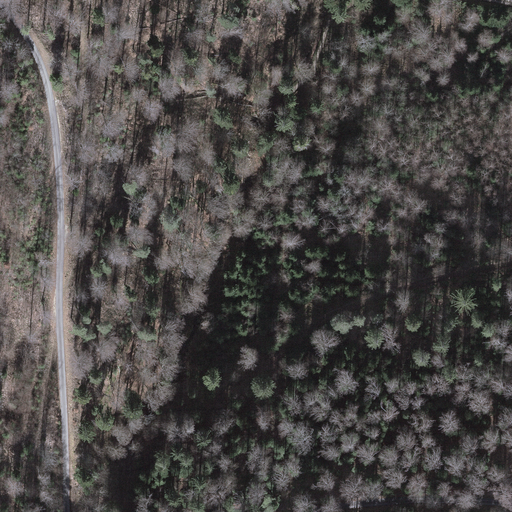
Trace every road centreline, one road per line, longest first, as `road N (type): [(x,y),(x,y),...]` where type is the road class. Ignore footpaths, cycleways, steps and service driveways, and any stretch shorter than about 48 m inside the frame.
road 1 (unclassified): [(0,0),(35,47),(52,106),(66,511)]
road 2 (track): [(214,403),(320,317),(407,284),(511,263)]
road 3 (unclassified): [(310,511),(406,499),(511,503)]
